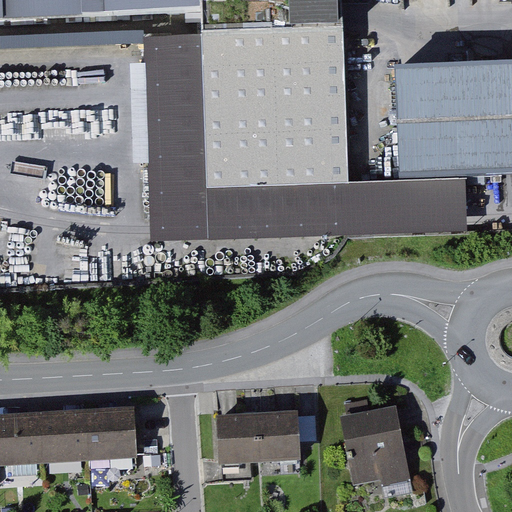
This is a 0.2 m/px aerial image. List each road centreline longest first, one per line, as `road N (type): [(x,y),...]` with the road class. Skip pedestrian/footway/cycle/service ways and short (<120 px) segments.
road 1 (tertiary): [(180,372),(256,351),(356,299),(407,295)]
road 2 (tertiary): [(0,380),(180,372)]
road 3 (residential): [(191,511),(180,372)]
